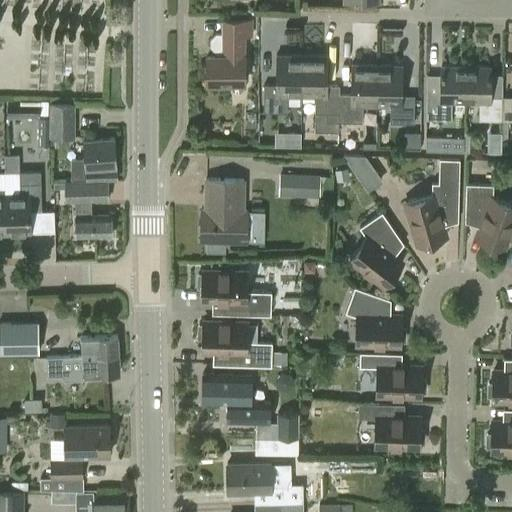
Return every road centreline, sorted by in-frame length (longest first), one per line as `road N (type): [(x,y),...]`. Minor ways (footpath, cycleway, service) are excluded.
road 1 (tertiary): [(150,272),(147,0)]
road 2 (tertiary): [(153,511),(150,272)]
road 3 (residential): [(511,483),(473,482),(455,459),(459,335)]
road 4 (residential): [(263,17),(433,13)]
road 5 (residential): [(150,272),(0,277)]
